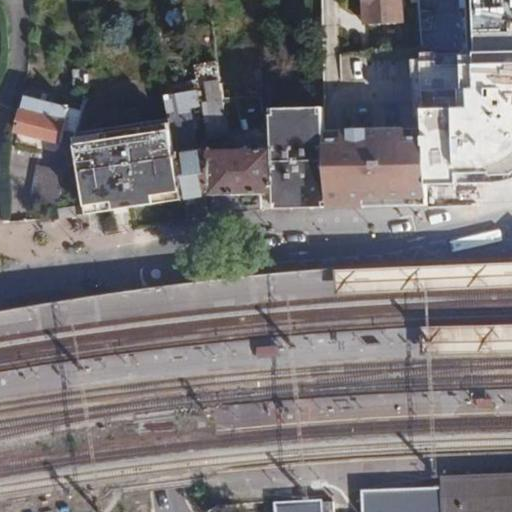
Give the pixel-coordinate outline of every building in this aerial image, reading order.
[(400,0),(360,0),(362,26),(402,23),(400,0)] [(420,0),(424,79),(469,77),(466,0),(420,0)] [(218,81),(206,83),(209,139),(224,139),(229,135),(221,96),(218,81)] [(182,194),(183,201),(194,199),(210,196),(209,154),(199,156),(189,93),(166,96),(169,120),(182,194)] [(233,96),(221,96),(229,135),(242,133),(233,96)] [(65,132),(74,134),(82,111),(71,105),(70,108),(26,97),(16,132),(61,145),(65,132)] [(275,210),(329,209),(328,134),(327,109),(274,110),(274,138),(275,195),(275,210)] [(511,148),(511,113),(448,111),(447,147),(511,148)] [(182,194),(169,120),(74,134),(86,208),(114,204),(115,211),(136,208),(154,205),(154,197),(182,194)] [(329,209),(343,209),(344,201),(393,200),(427,199),(425,144),(424,130),(328,134),(329,209)] [(275,195),(274,138),(236,138),(235,150),(209,151),(209,154),(210,196),(275,195)] [(30,204),(58,209),(65,171),(38,166),(30,204)] [(76,207),(59,209),(60,220),(77,218),(76,207)] [(511,260),(338,265),(339,287),(511,282),(511,260)] [(511,328),(429,329),(428,343),(428,357),(511,355),(511,328)] [(511,511),(511,474),(442,478),(442,487),(362,492),(362,511),(511,511)] [(275,511),(323,511),(323,501),(276,503),(275,511)]
